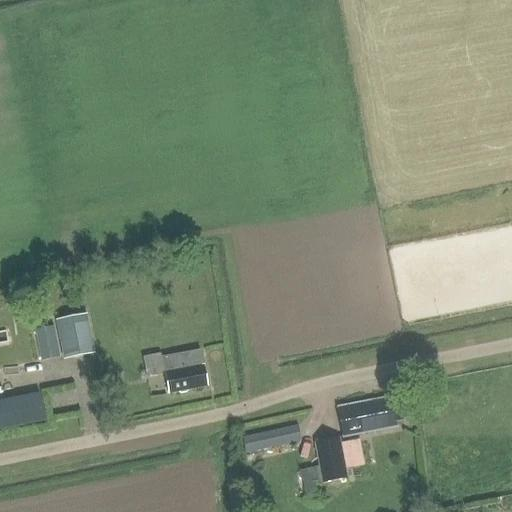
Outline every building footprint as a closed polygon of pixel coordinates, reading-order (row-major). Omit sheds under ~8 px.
[(63,361),(94,355),(87,315),(55,321),(63,361)] [(53,327),(35,331),(42,362),(59,358),(53,327)] [(203,370),(202,366),(199,351),(160,358),(160,355),(143,358),(147,378),(164,375),(167,395),(179,392),(181,394),(186,393),(187,391),(206,387),(204,380),(206,377),(205,371),(203,370)] [(396,422),(401,421),(397,402),(390,404),(389,398),(338,408),(344,438),(395,428),(396,422)] [(298,425),(242,437),(246,454),(301,441),(298,425)] [(340,440),(316,445),(323,485),(348,481),(340,440)]
